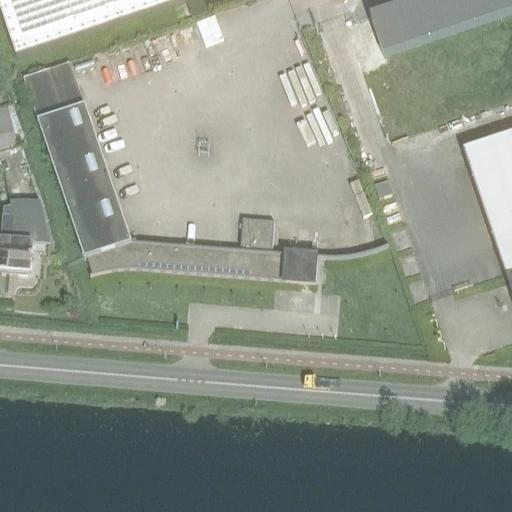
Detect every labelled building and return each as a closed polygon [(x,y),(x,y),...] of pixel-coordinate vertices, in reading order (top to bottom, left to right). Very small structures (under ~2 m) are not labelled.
[(0,0),(0,14),(16,62),(200,0),(0,0)] [(410,0),(405,0),(387,6),(404,56),(427,49),(410,0)] [(436,0),(410,0),(427,49),(450,41),(436,0)] [(461,0),(436,0),(450,41),(473,34),(461,0)] [(486,0),(461,0),(473,34),(495,26),(486,0)] [(511,0),(486,0),(495,26),(511,20),(511,0)] [(387,6),(364,14),(381,64),(404,56),(387,6)] [(0,153),(18,149),(7,109),(0,110),(0,153)] [(85,110),(37,125),(84,263),(89,262),(94,278),(90,279),(90,281),(97,278),(102,277),(110,275),(115,275),(123,274),(128,273),(136,273),(141,274),(316,287),(316,286),(312,286),(313,262),(335,263),(340,263),(345,262),(351,262),(356,261),(362,260),(367,258),(372,257),(377,255),(382,253),(388,251),(388,250),(382,252),(376,254),(370,256),(364,258),(358,259),(352,260),(345,261),(339,261),(333,262),(327,261),(313,261),(272,257),(274,226),(242,223),(240,255),(131,246),(85,110)] [(511,137),(463,154),(506,282),(511,280),(511,137)] [(28,279),(32,246),(51,247),(41,206),(10,206),(12,220),(8,277),(28,279)] [(0,243),(0,242),(0,276),(8,277),(12,220),(2,219),(0,243)]
